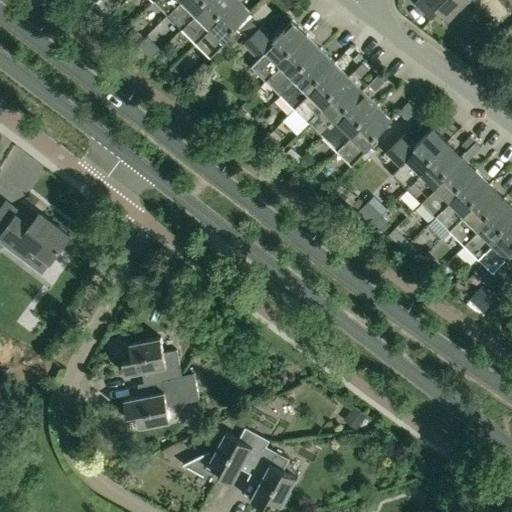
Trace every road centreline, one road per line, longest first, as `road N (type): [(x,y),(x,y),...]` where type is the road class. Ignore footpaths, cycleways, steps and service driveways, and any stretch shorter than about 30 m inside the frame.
road 1 (primary): [(511,393),(0,12)]
road 2 (primary): [(122,157),(511,445)]
road 3 (residential): [(151,511),(86,474),(64,422),(68,383),(150,225),(103,184)]
road 4 (residential): [(511,121),(355,4)]
road 5 (primary): [(0,66),(122,157)]
road 6 (residential): [(0,108),(103,184)]
